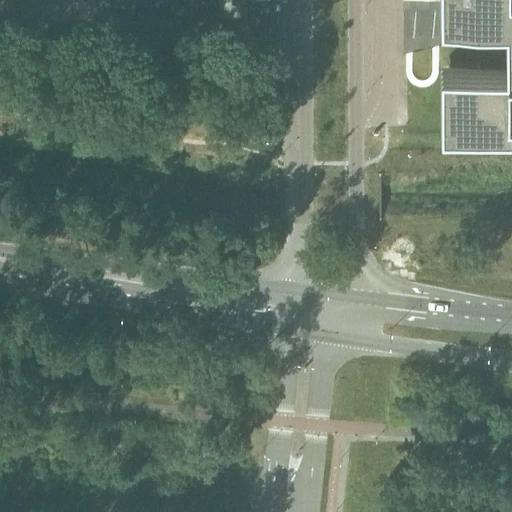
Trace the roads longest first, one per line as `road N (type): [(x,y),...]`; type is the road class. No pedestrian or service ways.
road 1 (primary): [(298,289),(0,250)]
road 2 (residential): [(356,297),(355,0)]
road 3 (primary): [(0,283),(290,330)]
road 4 (residential): [(298,0),(298,289)]
road 5 (primary): [(337,338),(511,362)]
road 6 (primary): [(511,315),(356,297)]
